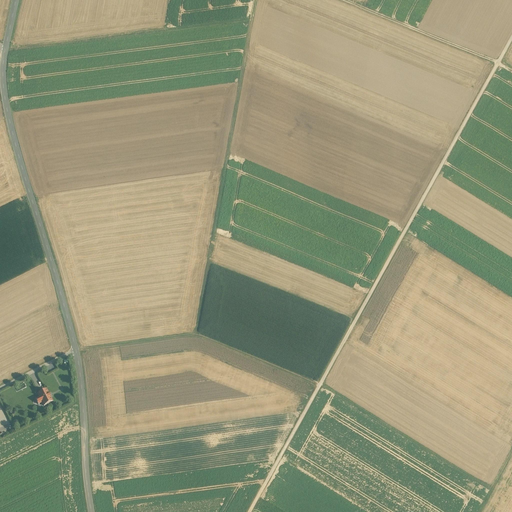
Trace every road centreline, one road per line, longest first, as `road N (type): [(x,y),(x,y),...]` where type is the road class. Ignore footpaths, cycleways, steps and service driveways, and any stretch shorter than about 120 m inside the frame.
road 1 (track): [(249,511),(511,37)]
road 2 (tertiary): [(94,511),(80,354),(6,104),(4,49),(16,0)]
road 3 (track): [(319,385),(199,336),(251,20)]
road 4 (track): [(4,51),(251,20),(254,0)]
road 5 (track): [(319,385),(495,493),(511,463)]
road 6 (track): [(340,0),(511,73)]
road 7 (track): [(199,336),(79,353)]
